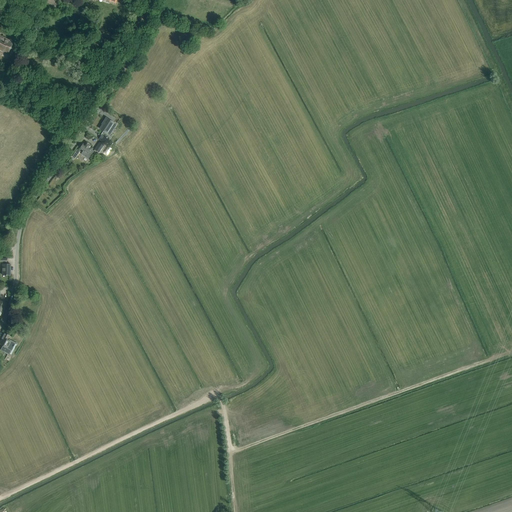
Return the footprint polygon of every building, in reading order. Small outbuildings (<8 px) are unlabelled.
[(0,50),(3,52),(4,50),(8,53),(14,42),(12,41),(13,40),(10,38),(9,40),(0,35),(0,50)] [(117,125),(106,118),(104,121),(105,122),(100,128),(107,133),(111,127),(114,129),(117,125)] [(106,143),(105,142),(101,139),(95,149),(99,152),(106,143)] [(80,148),(84,150),(82,154),(89,158),(94,151),(89,148),(91,145),(87,142),(85,145),(83,144),(80,148)] [(7,264),(7,263),(3,263),(3,275),(10,275),(11,264),(7,264)] [(10,335),(4,332),(2,337),(3,337),(0,342),(4,345),(3,346),(1,350),(5,352),(9,354),(13,347),(14,347),(15,345),(14,345),(15,343),(11,341),(11,340),(10,340),(9,339),(9,340),(8,339),(10,335)]
